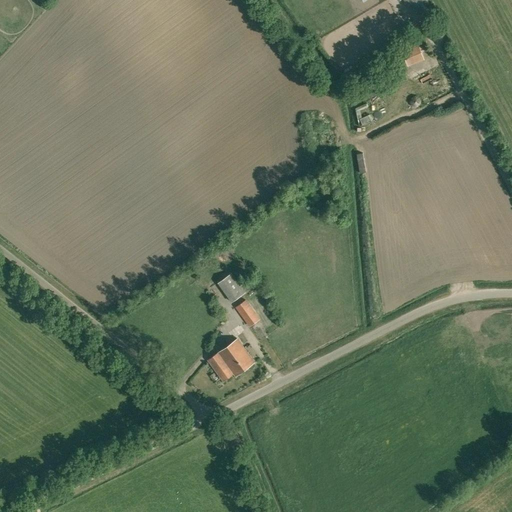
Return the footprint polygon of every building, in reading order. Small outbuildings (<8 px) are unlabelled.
[(422,0),(404,0),(407,5),(414,2),(424,20),(431,16),(422,0)] [(422,58),(417,43),(402,49),(408,64),(422,58)] [(245,292),(231,273),(218,282),(232,302),(245,292)] [(250,327),(261,319),(246,299),(236,307),(250,327)] [(235,376),(254,362),(238,338),(208,360),(223,380),(233,373),(235,376)] [(215,458),(219,464),(229,458),(225,452),(215,458)]
